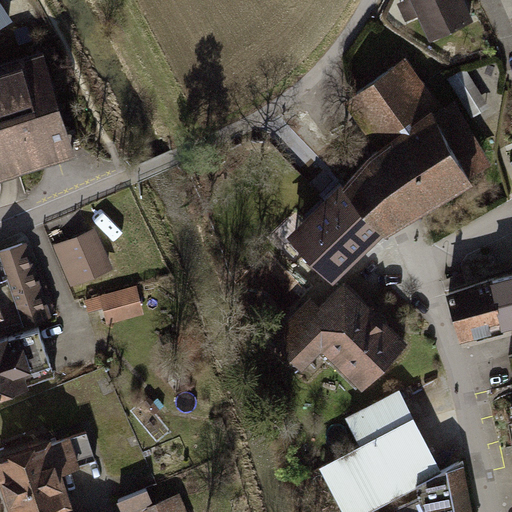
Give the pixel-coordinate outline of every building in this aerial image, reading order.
[(463,0),(416,0),(433,35),(472,17),(463,0)] [(0,178),(45,164),(32,124),(61,113),(46,67),(40,55),(0,67),(0,178)] [(356,175),(347,186),(382,225),(384,228),(396,220),(471,176),(434,112),(440,106),(405,59),(358,92),(370,130),(383,148),(374,154),(356,175)] [(382,225),(347,186),(300,230),(335,271),(382,225)] [(94,231),(58,246),(74,284),(109,269),(94,231)] [(35,279),(23,245),(0,252),(0,254),(1,258),(12,287),(35,279)] [(1,258),(0,258),(0,328),(23,321),(12,287),(1,258)] [(511,274),(494,280),(504,319),(511,317),(511,355),(510,356),(511,364),(511,274)] [(48,315),(35,279),(12,287),(23,321),(24,322),(48,315)] [(504,319),(494,280),(449,294),(461,335),(504,324),(504,319)] [(347,284),(285,346),(303,364),(318,350),(330,361),(336,355),(365,383),(406,342),(347,284)] [(136,287),(107,294),(110,305),(139,298),(136,287)] [(40,327),(0,340),(0,393),(56,374),(40,327)] [(401,390),(347,416),(361,444),(322,464),(346,511),(361,511),(419,482),(440,471),(401,390)] [(13,505),(15,511),(33,511),(68,503),(59,474),(97,462),(88,432),(49,444),(49,443),(1,458),(15,503),(13,505)] [(470,511),(460,460),(440,471),(419,482),(421,499),(400,508),(402,511),(470,511)] [(124,511),(136,511),(144,509),(145,511),(178,511),(172,497),(154,505),(147,488),(119,499),(124,511)]
